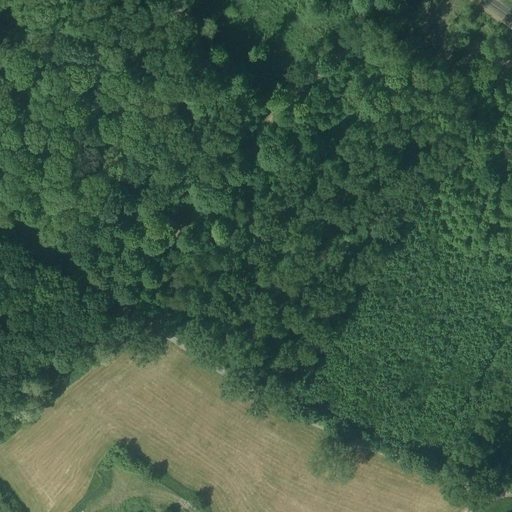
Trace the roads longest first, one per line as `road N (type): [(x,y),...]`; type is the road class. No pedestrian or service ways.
road 1 (track): [(509,496),(479,495),(274,410),(123,310),(65,252),(0,216)]
road 2 (track): [(123,310),(186,227),(240,187),(256,136),(363,33)]
